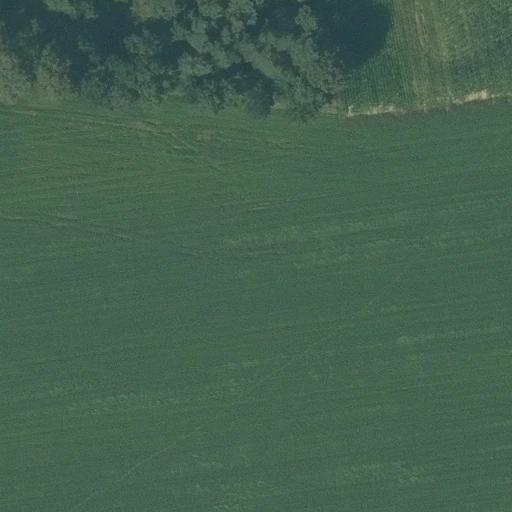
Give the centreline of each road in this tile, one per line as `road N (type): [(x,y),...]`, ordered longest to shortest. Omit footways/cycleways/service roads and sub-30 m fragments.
road 1 (track): [(345,0),(359,260),(346,455),(314,511)]
road 2 (track): [(0,35),(350,72)]
